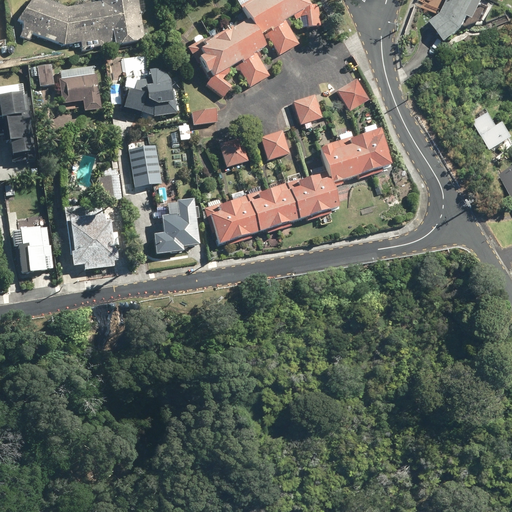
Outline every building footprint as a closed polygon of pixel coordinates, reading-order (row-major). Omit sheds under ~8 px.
[(143,42),(135,0),(95,0),(97,4),(67,11),(39,0),(32,0),(20,16),(18,33),(61,49),(78,46),(80,54),(143,42)] [(270,61),(298,44),(285,24),(295,18),(307,38),(324,29),(306,0),(252,0),(241,7),(247,16),(185,54),(216,104),(230,95),(220,79),(233,71),(243,87),(246,92),(267,79),(254,58),(264,52),(270,61)] [(478,5),(468,0),(446,0),(438,19),(426,28),(441,48),(456,36),(463,23),(468,26),(478,5)] [(114,86),(110,109),(140,116),(164,111),(160,74),(145,65),(133,67),(131,77),(123,79),(121,88),(114,86)] [(50,67),(34,68),(36,89),(52,88),(50,67)] [(94,70),(53,73),(56,107),(79,105),(79,115),(98,113),(94,70)] [(358,79),(338,92),(351,113),(371,101),(358,79)] [(316,96),(294,102),(302,126),(324,120),(316,96)] [(27,97),(0,98),(0,151),(3,151),(4,161),(31,160),(27,97)] [(281,112),(276,113),(280,130),(285,129),(285,131),(293,129),(288,105),(280,106),(281,112)] [(214,114),(188,116),(189,128),(215,127),(214,114)] [(485,157),(508,145),(499,129),(494,132),(485,118),(468,127),(485,157)] [(186,143),(187,128),(176,127),(176,143),(186,143)] [(331,170),(336,183),(395,165),(384,127),(365,133),(366,136),(355,139),(355,137),(324,146),(331,170)] [(292,154),(284,131),(261,138),(269,161),(292,154)] [(246,137),(221,144),(228,168),(252,161),(246,137)] [(157,146),(130,150),(136,188),(162,184),(157,146)] [(0,155),(0,154),(0,182),(33,181),(32,164),(1,166),(0,155)] [(291,183),(302,220),(343,207),(336,183),(331,170),(329,171),(313,176),(314,179),(304,182),(303,179),(291,183)] [(511,171),(495,181),(511,209),(511,171)] [(121,176),(94,179),(97,205),(123,202),(121,176)] [(302,220),(291,183),(274,188),(275,190),(263,194),(262,191),(251,194),(263,232),(302,220)] [(139,232),(143,252),(186,245),(177,193),(156,196),(156,211),(148,212),(151,230),(139,232)] [(221,245),(263,232),(251,194),(233,200),(234,203),(224,206),(223,204),(204,210),(211,234),(217,233),(221,245)] [(88,200),(54,204),(62,264),(73,264),(73,269),(103,264),(101,256),(110,255),(102,218),(92,218),(88,200)] [(3,215),(12,280),(54,275),(48,209),(3,215)]
